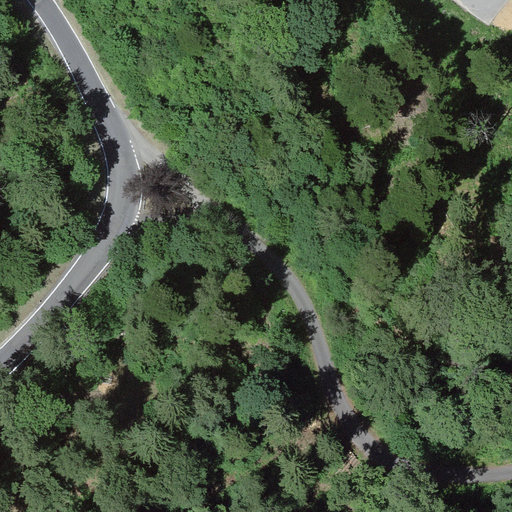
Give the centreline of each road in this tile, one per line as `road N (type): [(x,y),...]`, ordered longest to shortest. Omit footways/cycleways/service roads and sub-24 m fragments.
road 1 (track): [(511,474),(423,472),(365,441),(346,416),(313,322),(278,262),(118,130)]
road 2 (unclassified): [(0,365),(79,278),(124,209),(118,130),(38,0)]
road 3 (track): [(0,368),(130,417)]
